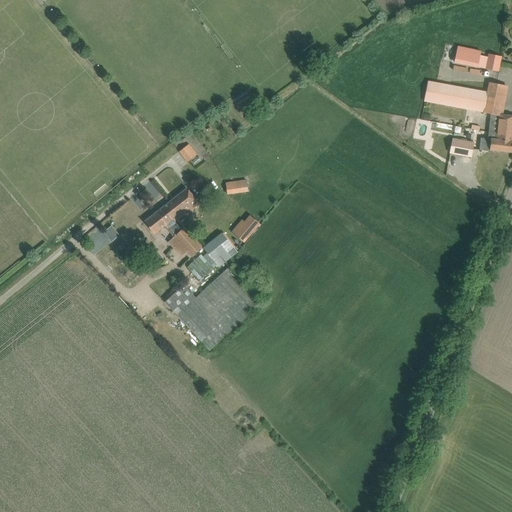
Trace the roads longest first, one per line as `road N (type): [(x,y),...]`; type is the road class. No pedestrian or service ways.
road 1 (tertiary): [(391,511),(511,191)]
road 2 (unclassified): [(0,295),(97,217)]
